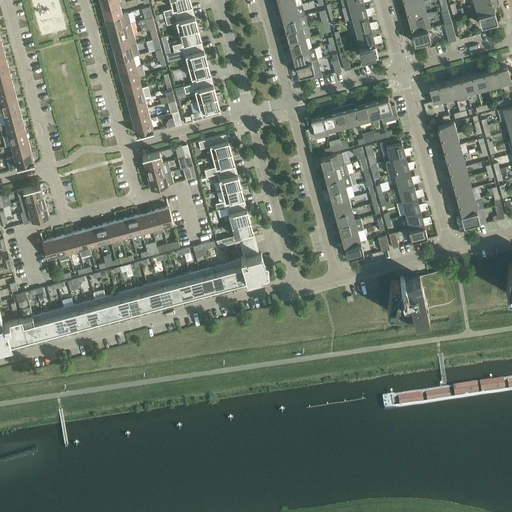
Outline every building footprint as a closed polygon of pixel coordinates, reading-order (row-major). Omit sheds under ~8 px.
[(191,3),(190,0),(170,0),(172,7),(163,10),(165,16),(192,9),(190,3),(191,3)] [(296,4),(295,0),(278,0),(281,8),(296,4)] [(365,0),(363,0),(349,4),(342,6),(346,20),(352,18),(370,13),(365,14),(363,7),(365,7),(363,1),(365,0)] [(429,0),(420,0),(405,4),(409,18),(427,13),(424,4),(430,2),(429,0)] [(493,9),(490,0),(484,0),(474,3),(477,14),(494,9),(493,9)] [(122,13),(119,3),(102,7),(105,18),(122,13)] [(299,15),(296,4),(281,8),(284,19),(299,15)] [(152,15),(151,10),(150,6),(142,8),(145,17),(152,15)] [(193,15),(192,9),(165,16),(167,23),(176,21),(179,31),(198,26),(195,15),(193,15)] [(497,20),(494,9),(477,14),(478,14),(481,24),(497,20)] [(128,11),(122,13),(105,18),(108,28),(131,22),(128,11)] [(433,11),(427,13),(409,18),(412,31),(411,32),(430,27),(428,17),(434,16),(433,11)] [(370,13),(352,18),(356,32),(374,27),(368,28),(367,21),(369,21),(367,14),(371,14),(370,13)] [(305,14),(299,15),(284,19),(287,30),(308,25),(305,14)] [(449,14),(442,16),(444,23),(452,21),(449,14)] [(155,26),(152,16),(145,18),(148,28),(150,28),(155,26)] [(444,24),(449,41),(456,39),(452,21),(444,23),(444,24)] [(131,22),(108,28),(111,39),(134,32),(131,22)] [(311,36),(308,25),(287,30),(290,42),(305,37),(311,36)] [(158,37),(156,30),(155,26),(150,28),(152,38),(154,38),(158,37)] [(201,37),(198,26),(179,31),(182,41),(172,44),(174,51),(201,43),(200,38),(201,37)] [(370,35),(373,35),(376,34),(374,27),(356,32),(360,46),(359,46),(378,41),(378,40),(372,42),(370,35)] [(430,27),(411,32),(414,42),(430,38),(427,28),(430,27)] [(134,32),(111,39),(113,49),(131,44),(136,43),(134,32)] [(308,48),(305,37),(290,42),(293,53),(308,48)] [(378,41),(359,46),(362,56),(377,52),(375,42),(378,41)] [(203,49),(201,43),(174,51),(176,58),(186,55),(188,65),(207,60),(204,49),(203,49)] [(133,55),(131,44),(113,49),(116,59),(133,55)] [(314,47),(308,48),(293,53),(296,64),(317,58),(314,47)] [(136,65),(133,55),(116,59),(119,70),(136,65)] [(0,68),(8,66),(6,56),(0,57),(0,68)] [(341,57),(344,69),(351,68),(347,56),(341,57)] [(322,75),(317,58),(296,64),(298,74),(309,71),(311,78),(322,75)] [(341,70),(338,58),(332,60),(335,72),(341,70)] [(210,72),(207,60),(188,65),(193,82),(210,78),(209,72),(210,72)] [(136,65),(119,70),(122,80),(139,76),(145,74),(142,63),(136,65)] [(511,81),(507,65),(495,68),(500,84),(511,81)] [(0,79),(11,77),(8,66),(0,68),(0,79)] [(500,84),(495,68),(484,71),(489,87),(500,84)] [(489,87),(484,71),(473,74),(477,90),(489,87)] [(477,90),(473,74),(462,77),(466,93),(477,90)] [(142,86),(139,76),(122,80),(125,91),(142,86)] [(0,90),(14,87),(11,77),(0,79),(0,90)] [(466,93),(462,77),(451,80),(455,96),(466,93)] [(212,84),(210,78),(193,82),(184,85),(185,92),(195,89),(198,100),(216,95),(213,83),(212,84)] [(455,96),(451,80),(440,83),(444,99),(455,96)] [(444,99),(440,83),(429,86),(433,102),(444,99)] [(148,84),(142,86),(125,91),(128,101),(145,96),(151,95),(148,84)] [(0,102),(17,98),(14,87),(0,90),(0,102)] [(175,99),(173,93),(172,89),(165,91),(168,101),(171,101),(175,99)] [(219,106),(216,95),(198,100),(200,110),(191,112),(193,120),(220,113),(218,106),(219,106)] [(147,107),(145,96),(128,101),(130,112),(147,107)] [(398,117),(394,103),(390,104),(388,97),(377,100),(381,116),(383,121),(398,117)] [(17,98),(0,102),(0,113),(3,113),(20,108),(17,98)] [(381,116),(377,100),(366,103),(370,119),(381,116)] [(370,119),(366,103),(355,106),(359,122),(370,119)] [(511,116),(511,104),(503,107),(506,118),(511,116)] [(359,122),(355,106),(344,109),(348,125),(359,122)] [(150,117),(147,107),(130,112),(133,122),(150,117)] [(22,118),(20,108),(3,113),(5,123),(22,118)] [(337,128),(333,112),(331,108),(331,109),(325,111),(325,114),(321,115),(326,131),(337,128)] [(348,125),(344,109),(333,112),(337,128),(348,125)] [(172,112),(175,125),(181,123),(178,110),(172,112)] [(313,126),(309,127),(312,138),(327,134),(326,131),(321,115),(310,118),(313,126)] [(153,128),(150,117),(133,122),(136,132),(136,133),(153,128)] [(22,118),(5,123),(0,124),(0,125),(2,135),(8,134),(25,129),(22,118)] [(453,120),(438,125),(441,136),(456,131),(453,120)] [(28,139),(25,129),(8,134),(11,144),(28,139)] [(459,142),(456,131),(441,136),(444,147),(459,142)] [(227,139),(225,133),(198,140),(200,147),(210,145),(213,155),(231,150),(228,139),(227,139)] [(380,141),(384,159),(385,159),(408,153),(403,154),(401,148),(403,147),(400,136),(380,141)] [(31,150),(28,139),(11,144),(14,154),(31,150)] [(462,153),(459,142),(444,147),(447,158),(462,153)] [(187,143),(175,146),(178,157),(184,156),(190,154),(187,143)] [(362,145),(352,148),(354,154),(359,153),(360,158),(365,157),(363,151),(362,145)] [(336,152),(321,157),(324,168),(340,164),(345,162),(346,162),(350,161),(347,149),(341,151),(336,152)] [(14,154),(6,156),(10,170),(17,167),(17,165),(18,165),(34,161),(34,160),(31,150),(14,154)] [(234,161),(231,150),(213,155),(215,165),(204,168),(206,175),(217,172),(235,168),(233,162),(234,161)] [(162,162),(159,151),(142,155),(142,156),(143,156),(145,166),(162,162)] [(409,153),(408,153),(385,159),(388,173),(394,172),(412,167),(412,166),(406,168),(405,162),(407,161),(405,154),(409,153)] [(465,164),(462,153),(447,158),(450,169),(465,164)] [(193,165),(191,158),(190,154),(184,156),(187,166),(188,166),(193,165)] [(167,160),(162,162),(145,166),(148,177),(170,171),(167,160)] [(324,168),(321,168),(324,177),(326,176),(327,179),(349,173),(346,162),(345,162),(340,164),(324,168)] [(468,175),(465,164),(450,169),(452,180),(468,175)] [(412,167),(394,172),(398,186),(416,181),(416,180),(410,182),(408,176),(411,175),(409,168),(412,167)] [(236,173),(235,168),(217,172),(222,189),(240,184),(237,173),(236,173)] [(173,182),(170,171),(148,177),(151,187),(151,188),(173,182)] [(352,184),(349,173),(327,179),(330,190),(345,186),(352,184)] [(471,186),(468,175),(452,180),(455,191),(471,186)] [(416,181),(398,186),(402,200),(420,195),(420,194),(414,196),(412,189),(415,189),(413,182),(416,181)] [(23,188),(17,189),(20,200),(26,199),(43,194),(40,184),(40,183),(23,188)] [(244,196),(240,184),(222,189),(225,199),(215,202),(217,209),(227,207),(244,202),(242,196),(244,196)] [(348,197),(345,186),(330,190),(327,190),(330,199),(332,198),(333,201),(348,197)] [(474,197),(471,186),(455,191),(458,202),(474,197)] [(46,204),(43,194),(26,199),(29,209),(46,204)] [(420,195),(402,200),(405,214),(424,209),(423,208),(418,210),(416,203),(418,203),(416,196),(420,195)] [(351,208),(348,197),(333,201),(336,212),(351,208)] [(477,208),(474,197),(458,202),(461,213),(477,208)] [(246,208),(244,202),(227,207),(231,224),(250,219),(247,207),(246,208)] [(494,205),(497,214),(493,215),(494,219),(504,217),(501,203),(494,205)] [(46,204),(29,209),(21,211),(24,222),(49,215),(46,204)] [(173,222),(169,205),(168,205),(158,208),(162,225),(173,222)] [(162,225),(158,208),(147,211),(152,228),(162,225)] [(354,219),(351,208),(336,212),(333,212),(336,221),(338,220),(339,223),(354,219)] [(477,208),(461,213),(463,224),(479,219),(477,209),(478,209),(477,208)] [(424,209),(405,214),(409,227),(408,227),(408,228),(427,223),(427,222),(421,224),(420,217),(422,217),(420,210),(424,209)] [(152,228),(147,211),(137,214),(142,231),(152,228)] [(142,231),(137,214),(126,217),(131,234),(133,240),(143,237),(142,231)] [(131,234),(126,217),(116,219),(121,236),(131,234)] [(361,217),(354,219),(339,223),(342,234),(357,230),(364,228),(361,217)] [(116,219),(106,222),(110,239),(112,245),(122,242),(121,236),(116,219)] [(253,230),(250,219),(231,224),(234,234),(216,239),(220,245),(226,243),(226,244),(240,240),(253,236),(252,230),(253,230)] [(110,239),(106,222),(95,225),(100,242),(110,239)] [(427,223),(408,228),(411,238),(427,234),(424,224),(427,223)] [(100,242),(95,225),(85,228),(89,245),(100,242)] [(85,228),(74,231),(79,248),(81,256),(91,253),(89,245),(85,228)] [(360,241),(357,230),(342,234),(339,234),(342,243),(344,242),(345,245),(360,241)] [(79,248),(74,231),(64,234),(69,251),(79,248)] [(389,233),(392,247),(399,245),(395,231),(389,233)] [(379,235),(383,250),(390,248),(386,233),(379,235)] [(69,251),(64,234),(53,236),(58,254),(60,259),(70,256),(69,251)] [(58,254),(53,236),(43,239),(42,239),(47,257),(58,254)] [(255,242),(253,236),(240,240),(241,246),(255,242)] [(215,245),(214,239),(203,242),(205,248),(215,245)] [(178,240),(167,243),(168,244),(169,249),(180,246),(178,240)] [(363,251),(360,241),(345,245),(341,246),(344,256),(363,251)] [(205,248),(203,242),(193,245),(195,251),(205,248)] [(243,251),(256,247),(255,242),(241,246),(243,251)] [(169,249),(168,244),(167,243),(157,245),(159,251),(169,249)] [(258,253),(256,247),(243,251),(244,254),(240,255),(241,257),(246,278),(267,273),(268,272),(269,271),(268,269),(267,268),(265,268),(261,252),(258,253)] [(246,278),(241,257),(231,260),(236,281),(246,278)] [(236,281),(231,260),(220,263),(226,284),(236,281)] [(226,284),(220,263),(210,266),(215,287),(226,284)] [(215,287),(210,266),(199,269),(205,290),(215,287)] [(205,290),(199,269),(189,271),(195,292),(205,290)] [(441,270),(431,272),(419,275),(409,278),(407,271),(406,271),(408,278),(405,279),(404,277),(403,277),(402,277),(400,277),(400,278),(400,280),(401,283),(399,284),(398,281),(391,280),(387,310),(392,310),(397,310),(403,310),(408,309),(413,308),(414,311),(428,307),(428,306),(456,299),(456,298),(449,300),(441,270)] [(195,292),(189,271),(178,274),(184,295),(195,292)] [(184,295),(178,274),(168,277),(174,298),(184,295)] [(174,298),(168,277),(157,280),(163,301),(174,298)] [(163,301),(157,280),(147,283),(153,304),(163,301)] [(153,304),(147,283),(136,286),(142,307),(153,304)] [(142,307),(136,286),(126,288),(132,309),(142,307)] [(93,291),(95,297),(100,318),(111,315),(105,294),(104,288),(93,291)] [(132,309),(126,288),(116,291),(121,312),(132,309)] [(28,297),(26,291),(15,293),(17,300),(28,297)] [(121,312),(116,291),(105,294),(111,315),(121,312)] [(100,318),(95,297),(84,300),(90,321),(100,318)] [(90,321),(84,300),(74,303),(79,324),(90,321)] [(79,324),(74,303),(63,306),(69,326),(79,324)] [(22,317),(27,338),(38,335),(32,314),(30,306),(20,309),(22,317)] [(69,326),(63,306),(53,308),(59,329),(69,326)] [(59,329),(53,308),(43,311),(48,332),(59,329)] [(48,332),(43,311),(32,314),(38,335),(48,332)] [(0,345),(27,338),(22,317),(4,321),(4,322),(3,322),(0,322),(0,345)]
